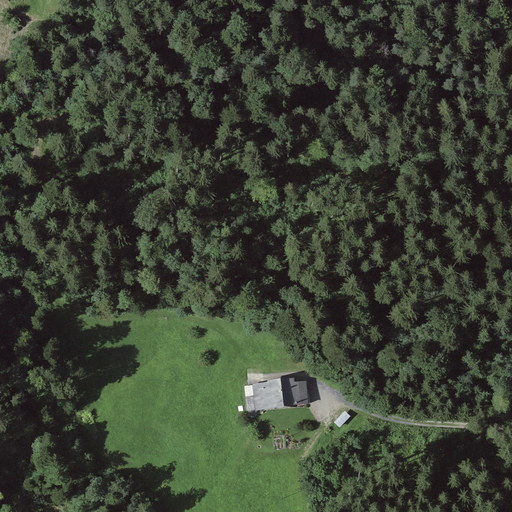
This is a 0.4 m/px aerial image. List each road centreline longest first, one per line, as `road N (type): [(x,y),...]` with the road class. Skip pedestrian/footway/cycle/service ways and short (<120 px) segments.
road 1 (track): [(0,13),(45,194),(58,212),(188,247),(248,285),(416,343),(511,402)]
road 2 (track): [(30,136),(68,113),(169,104),(240,79),(466,68)]
road 3 (track): [(256,373),(309,378),(411,422),(511,434)]
